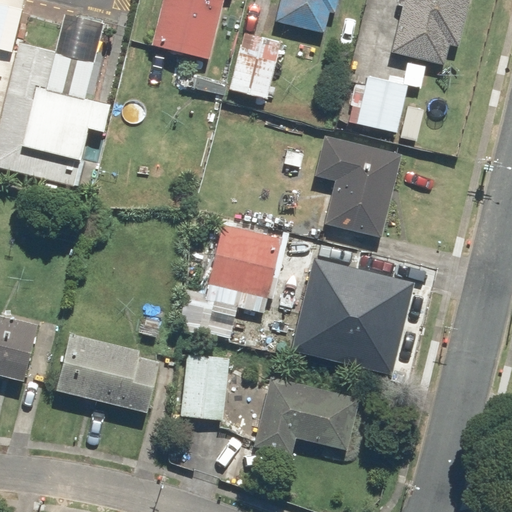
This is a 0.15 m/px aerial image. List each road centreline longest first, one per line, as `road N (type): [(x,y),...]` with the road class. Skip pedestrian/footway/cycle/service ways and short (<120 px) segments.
road 1 (residential): [(428,511),(511,179)]
road 2 (residential): [(0,473),(107,490),(180,511)]
